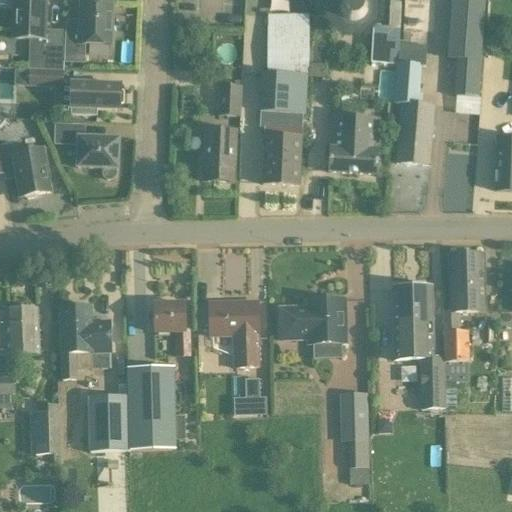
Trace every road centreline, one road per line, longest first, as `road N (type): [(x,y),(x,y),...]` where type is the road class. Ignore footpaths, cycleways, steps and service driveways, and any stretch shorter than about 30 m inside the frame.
road 1 (tertiary): [(149,232),(511,226)]
road 2 (residential): [(149,232),(154,0)]
road 3 (tertiary): [(0,250),(149,232)]
